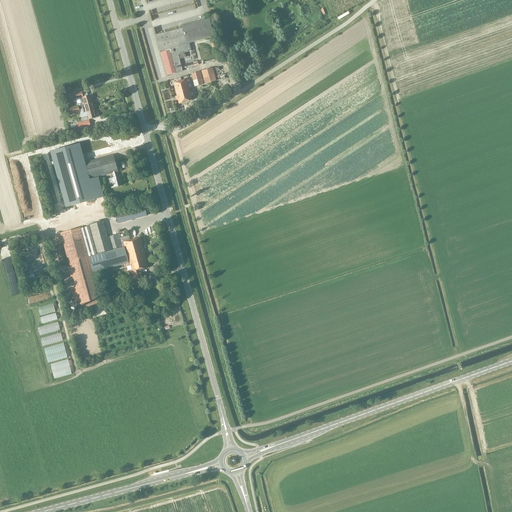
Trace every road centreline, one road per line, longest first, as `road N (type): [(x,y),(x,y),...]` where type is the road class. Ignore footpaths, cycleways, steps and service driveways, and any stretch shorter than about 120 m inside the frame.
road 1 (track): [(242,427),(125,0)]
road 2 (secondary): [(222,416),(108,0)]
road 3 (primary): [(274,446),(511,361)]
road 4 (primary): [(42,511),(186,473)]
road 5 (track): [(234,87),(331,22),(339,28)]
